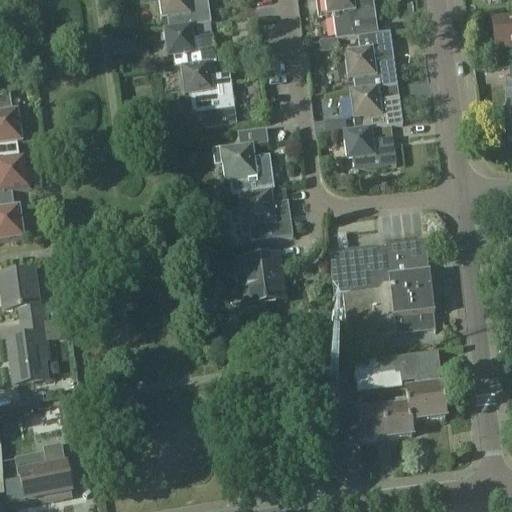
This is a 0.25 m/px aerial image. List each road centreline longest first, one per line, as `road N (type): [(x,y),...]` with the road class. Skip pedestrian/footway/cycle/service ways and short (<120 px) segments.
road 1 (residential): [(285,0),(316,212),(459,195)]
road 2 (residential): [(494,486),(459,195)]
road 3 (residential): [(459,195),(432,0)]
road 4 (residential): [(494,486),(323,511)]
